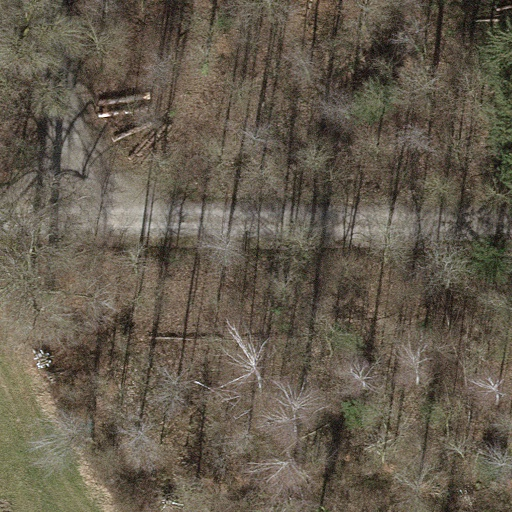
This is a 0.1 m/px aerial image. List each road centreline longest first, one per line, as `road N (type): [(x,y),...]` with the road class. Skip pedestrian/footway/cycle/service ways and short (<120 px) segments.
road 1 (track): [(0,223),(511,226)]
road 2 (track): [(35,0),(92,222)]
